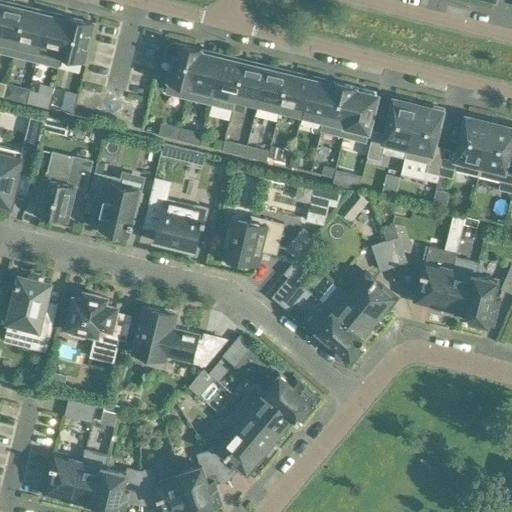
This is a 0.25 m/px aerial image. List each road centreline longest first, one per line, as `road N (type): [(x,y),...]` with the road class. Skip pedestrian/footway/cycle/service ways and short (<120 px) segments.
road 1 (residential): [(358,403),(226,290),(0,235)]
road 2 (residential): [(229,23),(511,92)]
road 3 (residential): [(358,403),(408,353),(511,375)]
road 4 (residential): [(511,37),(359,0)]
road 5 (residential): [(268,511),(358,403)]
